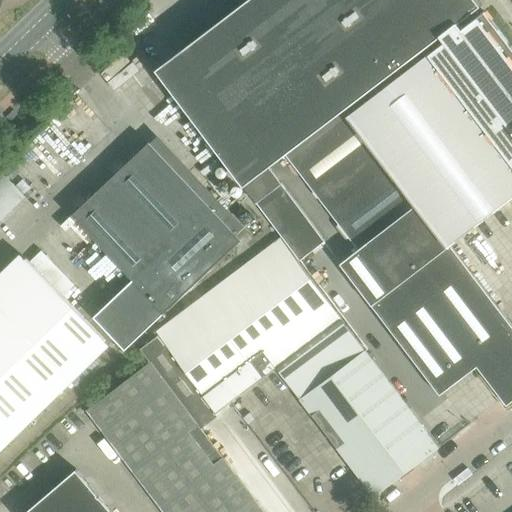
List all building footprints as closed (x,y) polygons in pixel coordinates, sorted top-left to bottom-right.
[(346,109),(476,10),(482,6),(477,0),(248,0),(157,70),(257,203),(282,184),(269,167),(286,154),(346,109)] [(511,47),(503,35),(485,13),(481,16),(476,10),(346,109),(419,204),(449,242),(511,193),(511,47)] [(346,109),(286,154),(359,250),(419,204),(346,109)] [(165,315),(243,241),(241,239),(240,240),(150,146),(151,145),(149,144),(73,217),(133,281),(95,317),(125,350),(164,313),(165,315)] [(326,241),(282,184),(257,203),(284,239),(300,261),(326,241)] [(359,250),(340,264),(372,306),(440,395),(477,367),(502,400),(507,405),(511,401),(511,325),(451,245),(450,244),(449,242),(419,204),(359,250)] [(284,239),(157,334),(159,336),(217,413),(232,401),(276,367),(343,317),(300,261),(284,239)] [(0,441),(105,340),(26,259),(0,284),(0,441)] [(343,317),(276,367),(301,400),(301,399),(302,400),(373,494),(374,495),(388,485),(398,477),(398,478),(400,477),(399,476),(412,466),(413,467),(414,466),(414,465),(438,447),(341,320),(344,318),(343,317)] [(264,511),(201,429),(218,417),(215,414),(217,413),(159,336),(140,349),(150,363),(87,411),(164,511),(264,511)] [(81,511),(100,497),(76,469),(48,493),(64,511),(81,511)] [(64,511),(48,493),(26,511),(64,511)] [(112,511),(100,497),(81,511),(112,511)]
